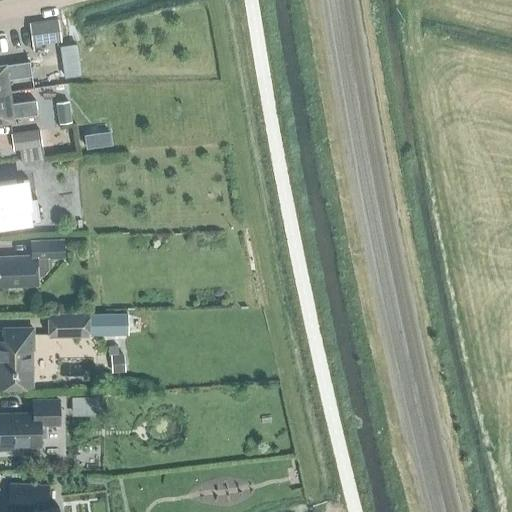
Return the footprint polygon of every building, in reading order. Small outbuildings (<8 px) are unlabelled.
[(60,41),(57,20),(29,24),(32,45),(60,41)] [(0,65),(0,92),(6,92),(5,80),(31,76),(29,61),(0,65)] [(8,104),(6,92),(0,92),(0,119),(36,115),(34,100),(8,104)] [(58,123),(71,121),(68,101),(55,102),(58,123)] [(38,130),(10,134),(13,150),(18,149),(19,152),(20,160),(20,161),(22,160),(40,158),(44,158),(44,156),(53,155),(49,129),(38,130)] [(105,133),(84,135),(86,148),(106,145),(105,133)] [(30,199),(27,179),(0,182),(0,228),(39,223),(36,198),(30,199)] [(63,258),(62,240),(30,241),(31,255),(0,256),(0,287),(37,285),(36,276),(42,276),(47,270),(47,258),(63,258)] [(88,336),(88,335),(103,335),(128,334),(127,313),(87,314),(87,312),(47,313),(47,337),(88,336)] [(32,342),(32,328),(6,329),(6,341),(0,341),(0,386),(29,386),(28,342),(32,342)] [(108,346),(109,356),(110,356),(111,373),(125,372),(123,355),(118,355),(117,345),(108,346)] [(58,425),(57,399),(32,400),(32,414),(0,414),(0,450),(21,450),(21,446),(39,445),(39,428),(42,425),(58,425)] [(48,485),(8,483),(7,501),(17,501),(18,511),(15,511),(58,511),(57,507),(39,509),(39,503),(47,503),(48,485)]
